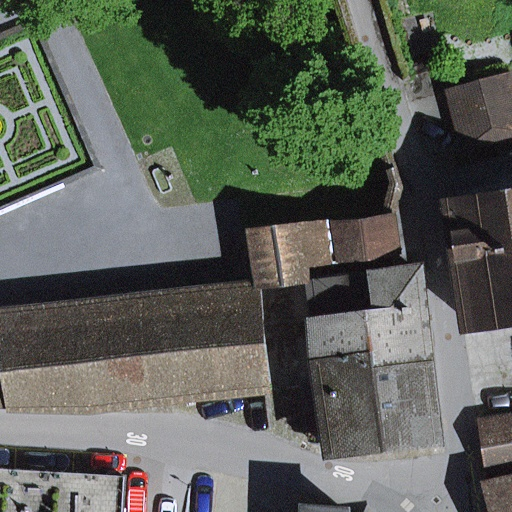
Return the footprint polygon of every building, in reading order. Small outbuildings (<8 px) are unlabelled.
[(511,138),(511,79),(511,75),(452,91),(467,150),(511,138)] [(511,160),(462,173),(464,205),(452,207),(470,325),(511,319),(511,160)] [(399,253),(395,223),(334,229),(338,262),(399,253)] [(306,282),(304,267),(338,262),(334,229),(254,237),(259,287),(306,282)] [(419,273),(311,286),(316,324),(369,318),(373,355),(375,375),(429,369),(419,273)] [(260,301),(2,330),(5,360),(11,406),(89,408),(269,388),(260,301)] [(369,318),(316,324),(321,361),(373,355),(369,318)] [(332,446),(332,452),(438,439),(429,369),(375,375),(373,355),(321,361),(325,385),(305,388),(310,432),(330,430),(332,446)] [(0,359),(0,405),(11,406),(5,360),(0,359)] [(511,415),(476,421),(484,478),(511,473),(511,415)] [(311,445),(332,446),(330,430),(310,432),(311,445)] [(0,511),(124,511),(126,479),(86,476),(0,470),(0,511)] [(511,511),(511,480),(486,487),(491,511),(511,511)]
